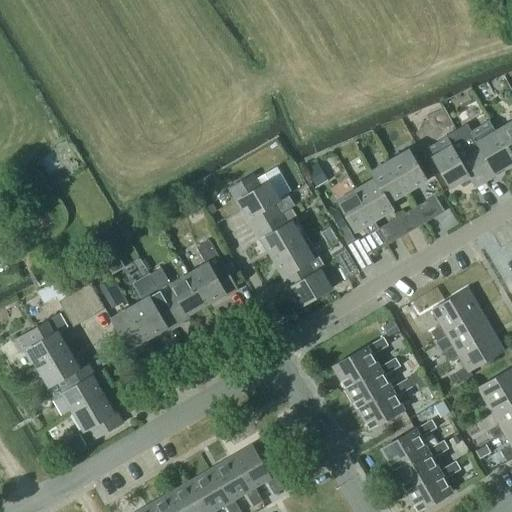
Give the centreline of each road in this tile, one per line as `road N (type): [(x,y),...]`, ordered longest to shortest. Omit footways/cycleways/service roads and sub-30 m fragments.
road 1 (residential): [(24,511),(278,364)]
road 2 (residential): [(278,364),(303,329),(511,208)]
road 3 (residential): [(278,364),(365,511)]
